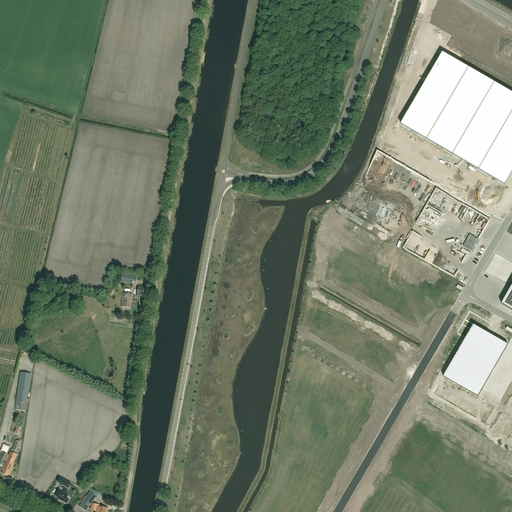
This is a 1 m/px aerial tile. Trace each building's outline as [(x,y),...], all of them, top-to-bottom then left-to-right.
[(511,93),(442,53),(401,125),(505,185),(511,172),(511,93)] [(136,280),(137,274),(122,272),(121,281),(133,283),(133,280),(136,280)] [(146,295),(147,286),(138,285),(136,297),(142,298),(143,294),(146,295)] [(511,285),(501,304),(511,310),(511,285)] [(130,308),(133,294),(123,293),(121,307),(130,308)] [(492,324),(469,311),(457,333),(465,338),(433,394),(486,424),(496,406),(479,397),(508,345),(487,332),(492,324)] [(31,374),(21,373),(16,404),(20,405),(19,411),(25,412),(31,374)] [(21,442),(16,440),(12,450),(11,449),(9,455),(6,454),(9,447),(3,444),(0,451),(0,452),(1,453),(0,455),(0,464),(3,466),(1,470),(3,471),(2,473),(7,476),(8,474),(9,475),(13,464),(12,464),(16,454),(21,442)] [(204,460),(211,465),(219,454),(213,450),(204,460)] [(211,464),(207,473),(213,476),(217,467),(211,464)] [(65,486),(67,482),(59,477),(57,482),(65,486)] [(58,499),(61,500),(66,503),(67,503),(69,500),(68,499),(66,498),(68,495),(65,493),(67,490),(63,488),(62,491),(59,489),(55,496),(58,497),(58,499)] [(92,489),(89,492),(79,506),(85,511),(96,496),(98,493),(92,489)]
